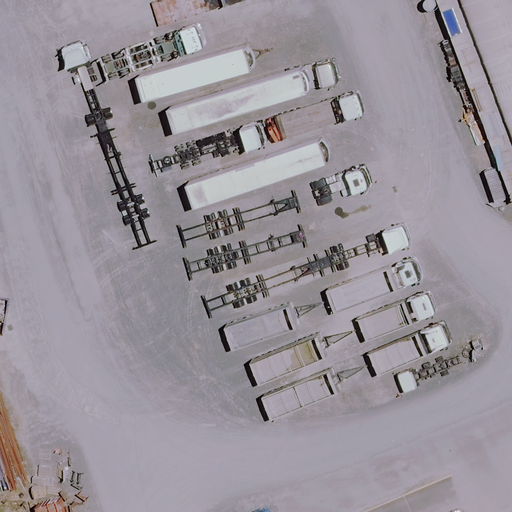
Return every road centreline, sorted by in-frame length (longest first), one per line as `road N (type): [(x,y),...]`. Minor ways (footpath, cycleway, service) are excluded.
road 1 (unknown): [(0,102),(122,511)]
road 2 (unknown): [(511,272),(472,101),(436,0)]
